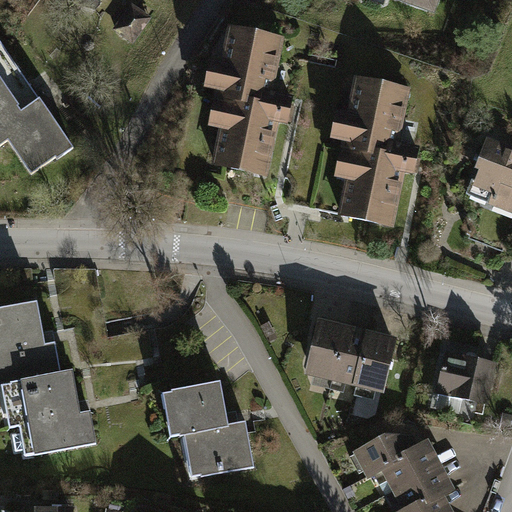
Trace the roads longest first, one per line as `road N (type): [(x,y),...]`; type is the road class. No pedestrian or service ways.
road 1 (residential): [(51,242),(209,250),(511,311)]
road 2 (residential): [(221,0),(190,32),(94,193),(51,242)]
